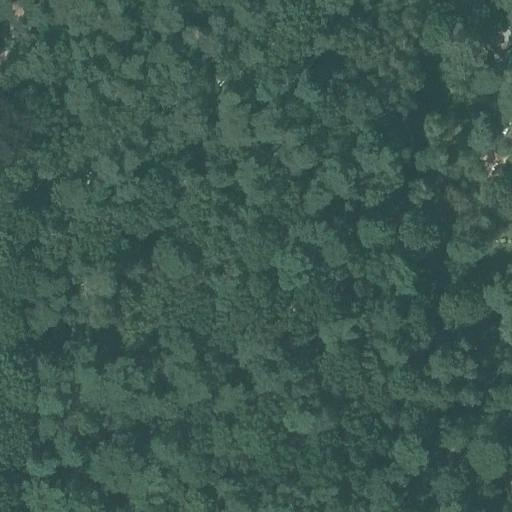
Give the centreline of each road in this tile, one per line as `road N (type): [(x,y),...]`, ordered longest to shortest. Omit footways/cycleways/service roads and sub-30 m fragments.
road 1 (track): [(3,511),(39,195)]
road 2 (track): [(287,0),(39,195)]
road 3 (track): [(39,195),(9,92),(7,0)]
